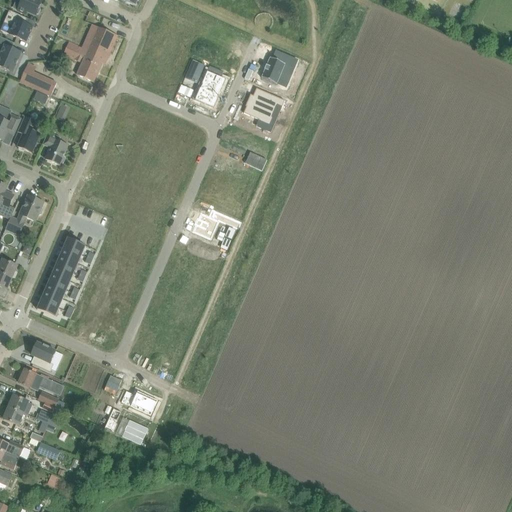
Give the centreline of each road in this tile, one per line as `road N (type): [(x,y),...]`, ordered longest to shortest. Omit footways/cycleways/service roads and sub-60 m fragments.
road 1 (residential): [(218,126),(117,364)]
road 2 (residential): [(15,319),(69,192)]
